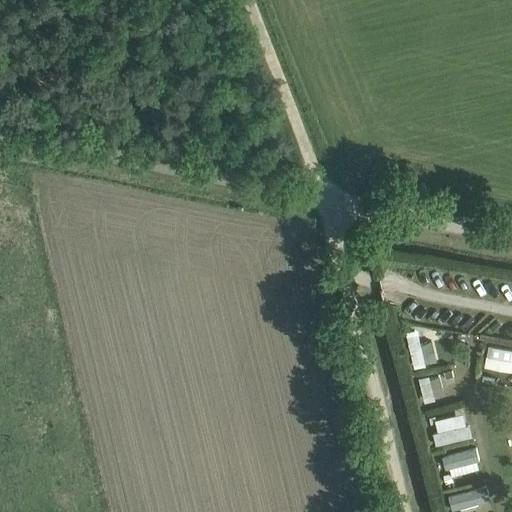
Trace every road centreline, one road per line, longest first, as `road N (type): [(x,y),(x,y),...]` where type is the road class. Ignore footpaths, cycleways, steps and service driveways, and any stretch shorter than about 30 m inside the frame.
road 1 (track): [(408,511),(324,198),(247,0)]
road 2 (unclassified): [(511,235),(0,134)]
